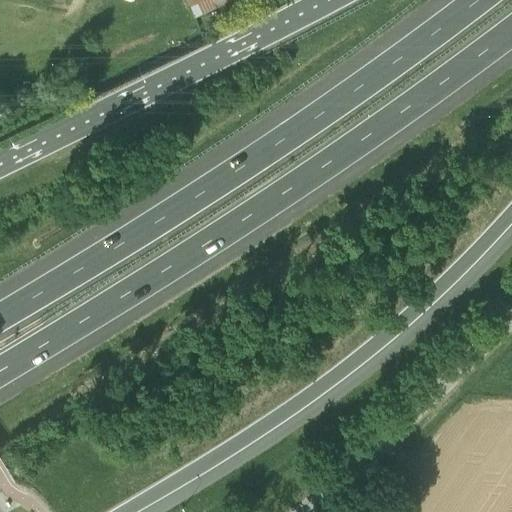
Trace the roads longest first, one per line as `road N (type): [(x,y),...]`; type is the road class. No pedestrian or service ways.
road 1 (motorway): [(0,375),(260,213),(511,32)]
road 2 (motorway): [(474,0),(316,114),(0,314)]
road 3 (motorway): [(127,511),(324,389),(394,334),(511,218)]
road 4 (motorway): [(323,0),(0,164)]
road 5 (unclassified): [(302,511),(511,317)]
